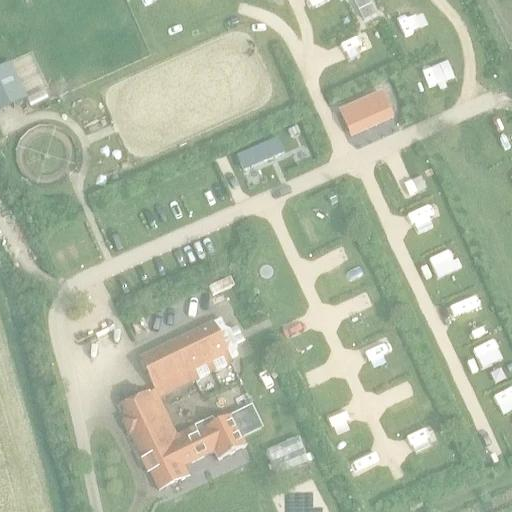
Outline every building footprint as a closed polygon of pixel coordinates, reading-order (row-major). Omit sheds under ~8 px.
[(367,0),(355,0),(353,1),(357,9),(369,4),(367,0)] [(374,15),(371,7),(359,12),(363,21),(374,15)] [(190,374),(194,382),(230,364),(228,360),(238,356),(236,351),(237,346),(229,330),(223,328),(219,320),(139,359),(155,391),(190,374)] [(204,430),(172,446),(147,394),(120,408),(126,420),(122,422),(129,435),(130,435),(142,460),(141,461),(147,474),(151,472),(161,491),(188,478),(183,467),(214,452),(204,430)] [(266,452),(275,477),(308,462),(299,438),(266,452)]
